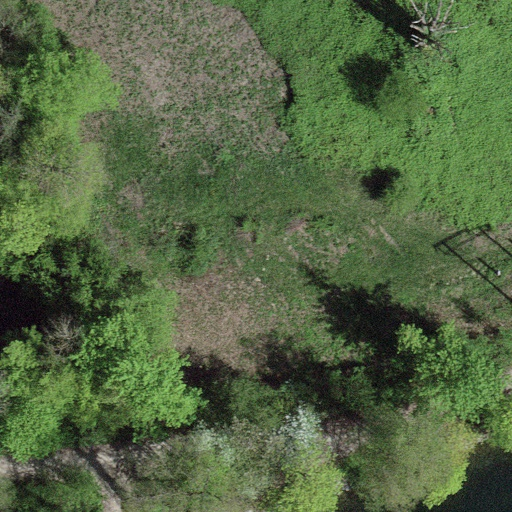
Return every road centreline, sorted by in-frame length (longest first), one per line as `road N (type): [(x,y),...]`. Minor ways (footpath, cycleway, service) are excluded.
road 1 (track): [(320,439),(0,475)]
road 2 (track): [(511,377),(320,439)]
road 3 (track): [(320,439),(188,511)]
